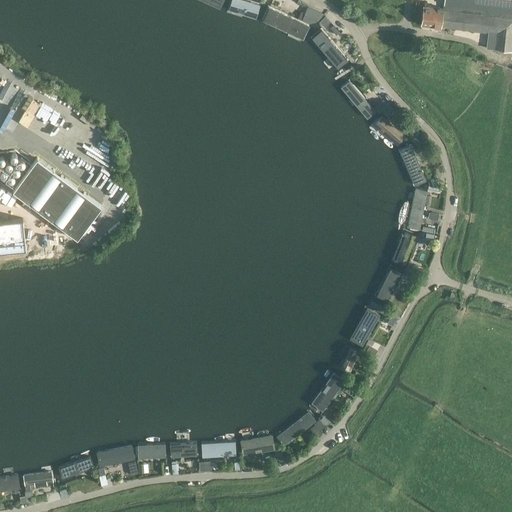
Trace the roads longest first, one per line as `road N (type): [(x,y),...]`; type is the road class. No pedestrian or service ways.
road 1 (unclassified): [(22,511),(148,482),(288,467),(322,444),(355,405),(429,273)]
road 2 (unclassified): [(429,273),(449,200),(439,144),(387,89),(346,22),(315,0)]
